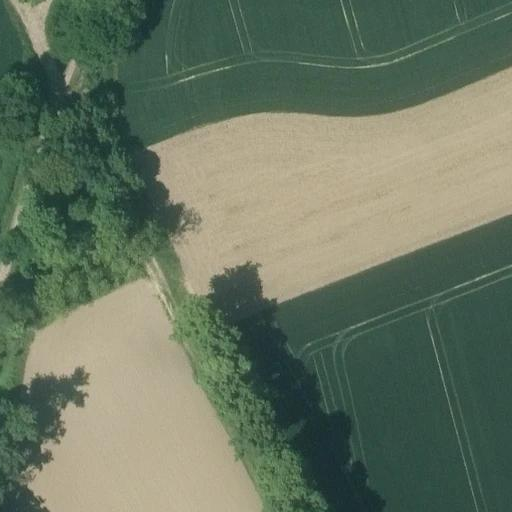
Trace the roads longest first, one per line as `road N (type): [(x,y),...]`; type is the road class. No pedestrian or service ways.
road 1 (track): [(285,511),(225,395),(190,300),(22,0)]
road 2 (track): [(8,298),(166,351),(225,395)]
